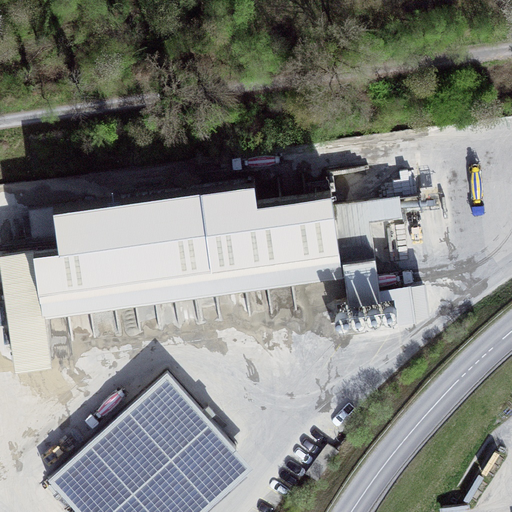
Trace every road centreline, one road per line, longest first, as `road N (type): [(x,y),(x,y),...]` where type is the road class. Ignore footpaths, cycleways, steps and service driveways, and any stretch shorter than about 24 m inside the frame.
road 1 (track): [(0,122),(511,50)]
road 2 (tertiary): [(511,332),(409,434),(352,511)]
road 3 (unknown): [(281,511),(357,403),(369,343)]
